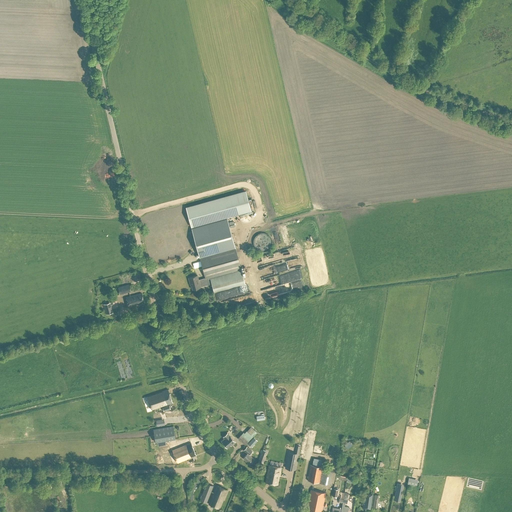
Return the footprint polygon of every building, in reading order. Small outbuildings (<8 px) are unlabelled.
[(224,196),(186,207),(191,227),(229,216),(251,210),(246,190),(224,196)] [(211,223),(192,228),(196,245),(199,254),(199,256),(205,255),(235,247),(232,235),(228,222),(227,218),(211,223)] [(197,275),(188,277),(190,284),(191,284),(192,289),(200,287),(200,286),(210,284),(208,278),(241,269),(235,247),(205,255),(199,256),(199,257),(205,277),(198,279),(197,275)] [(278,272),(295,266),(293,260),(275,265),(276,269),(277,269),(278,272)] [(241,270),(210,278),(214,292),(245,284),(241,270)] [(128,285),(117,287),(119,295),(130,292),(128,285)] [(143,301),(141,293),(125,297),(128,306),(135,304),(135,303),(137,302),(138,305),(142,304),(141,301),(143,301)] [(106,310),(119,307),(116,295),(103,298),(106,310)] [(168,389),(147,396),(148,399),(152,410),(163,406),(169,404),(173,403),(168,389)] [(129,392),(110,398),(114,411),(124,408),(130,429),(153,421),(146,400),(133,404),(129,392)] [(155,442),(175,438),(173,425),(153,429),(155,442)] [(244,444),(252,436),(257,431),(251,426),(244,433),(243,432),(237,438),(244,444)] [(230,445),(234,442),(227,433),(223,436),(224,438),(221,441),(226,447),(230,445)] [(257,440),(254,437),(248,444),(251,447),(257,440)] [(195,455),(191,443),(173,450),(178,462),(188,458),(189,462),(193,460),(192,456),(195,455)] [(251,446),(248,445),(247,446),(243,450),(247,453),(243,458),(249,464),(254,459),(249,454),(252,451),(249,448),(251,446)] [(288,451),(285,468),(296,470),(301,446),(297,445),(295,453),(288,451)] [(267,452),(262,450),(257,463),(262,465),(267,452)] [(279,476),(281,467),(269,464),(266,482),(277,484),(279,476)] [(310,465),(307,480),(319,482),(329,484),(332,470),(322,468),(322,467),(320,466),(312,465),(310,465)] [(409,477),(407,484),(409,484),(410,484),(414,485),(417,485),(417,482),(412,481),(413,478),(409,477)] [(205,503),(208,498),(213,485),(207,483),(199,500),(205,503)] [(227,489),(217,485),(208,504),(219,508),(227,489)] [(396,486),(394,500),(400,501),(403,488),(396,486)] [(325,493),(310,490),(306,511),(310,511),(319,511),(321,509),(322,509),(325,493)] [(364,492),(362,504),(362,507),(370,508),(372,493),(364,492)] [(428,508),(430,494),(424,493),(421,506),(428,508)]
